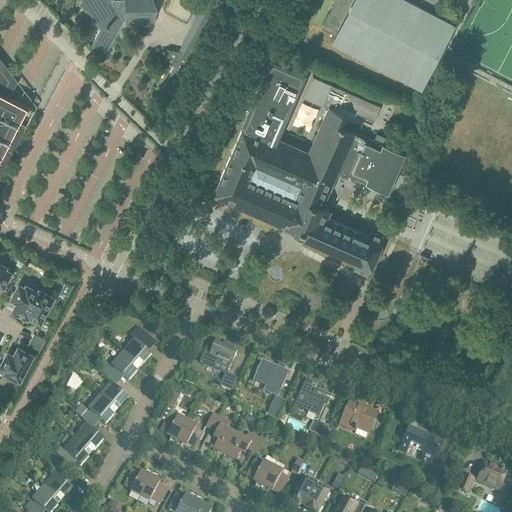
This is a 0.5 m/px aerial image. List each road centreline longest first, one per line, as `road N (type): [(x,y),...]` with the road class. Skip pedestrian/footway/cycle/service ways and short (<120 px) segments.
road 1 (residential): [(511,441),(196,303)]
road 2 (unclassified): [(113,272),(256,0)]
road 3 (residential): [(125,437),(196,303)]
road 4 (residential): [(241,503),(125,437)]
road 5 (unclassified): [(113,272),(0,217)]
